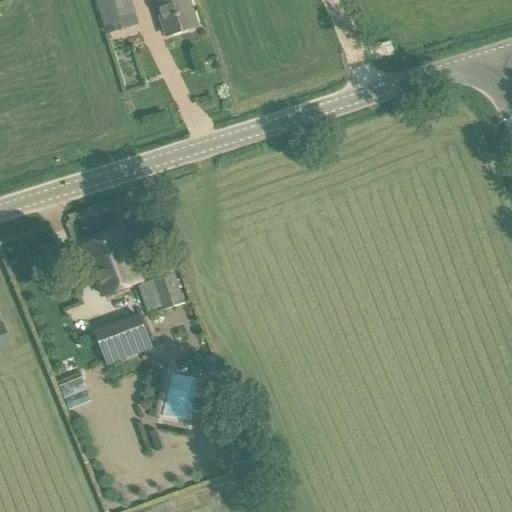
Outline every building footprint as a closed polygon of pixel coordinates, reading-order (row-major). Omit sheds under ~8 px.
[(128,0),(94,0),(106,36),(137,27),(128,0)] [(152,0),(163,35),(196,26),(187,0),(152,0)] [(122,232),(82,248),(101,297),(141,282),(122,232)] [(174,271),(152,278),(162,310),(184,302),(174,271)] [(147,317),(101,333),(113,365),(159,348),(147,317)] [(7,326),(0,328),(0,350),(15,345),(7,326)]
